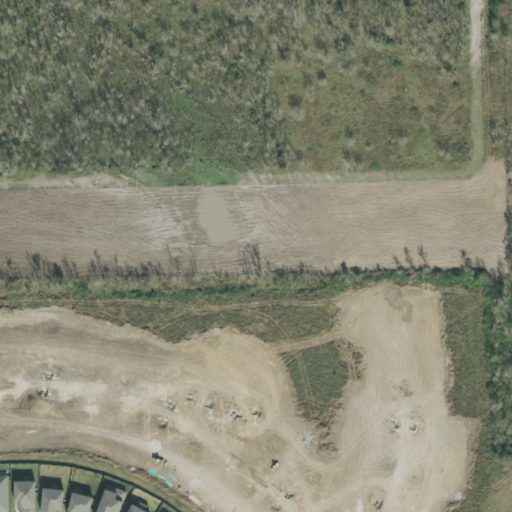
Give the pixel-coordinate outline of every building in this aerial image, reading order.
[(0,511),(8,511),(8,476),(0,476),(0,511)] [(35,511),(36,482),(15,481),(14,511),(25,511),(35,511)] [(96,511),(119,511),(127,492),(107,485),(96,511)] [(41,511),(62,511),(64,490),(42,489),(41,511)] [(90,511),(93,497),(72,493),(68,511),(90,511)]
